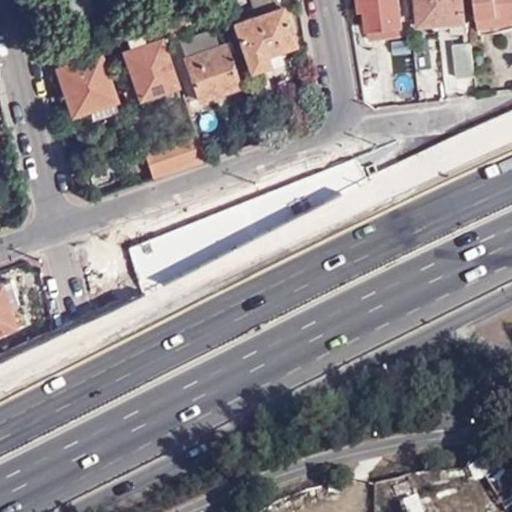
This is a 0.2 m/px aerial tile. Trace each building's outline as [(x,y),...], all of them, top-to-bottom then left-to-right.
[(61,0),(62,10),(91,9),(90,0),(61,0)] [(215,0),(213,0),(152,15),(155,28),(159,27),(162,34),(174,29),(172,23),(219,10),(215,0)] [(251,0),(256,14),(284,4),(282,0),(251,0)] [(362,0),(366,27),(370,27),(402,24),(404,24),(401,0),(362,0)] [(419,0),(422,20),(465,15),(463,0),(419,0)] [(511,23),(511,0),(475,0),(479,26),(511,23)] [(285,4),(284,4),(256,14),(236,21),(251,65),(282,54),(280,46),(298,40),(285,4)] [(152,15),(100,29),(102,36),(123,31),(127,46),(121,49),(139,101),(164,94),(162,87),(175,82),(160,36),(142,42),(139,33),(155,28),(152,15)] [(402,24),(370,27),(370,38),(403,35),(402,24)] [(228,56),(235,54),(229,38),(188,53),(186,47),(181,48),(198,97),(239,84),(228,56)] [(478,70),(473,38),(459,39),(462,72),(478,70)] [(99,52),(59,66),(74,113),(90,109),(92,114),(115,106),(113,96),(114,96),(99,52)] [(162,87),(164,94),(165,98),(179,94),(175,82),(162,87)] [(154,176),(209,153),(196,124),(142,147),(154,176)] [(144,229),(95,246),(112,293),(160,276),(144,229)] [(0,330),(15,325),(10,309),(17,306),(10,279),(0,282),(0,330)] [(503,463),(483,471),(491,492),(511,484),(503,463)] [(402,511),(423,511),(415,489),(396,497),(402,511)]
